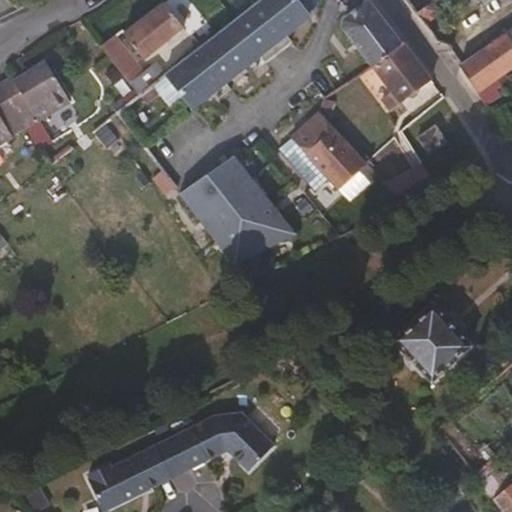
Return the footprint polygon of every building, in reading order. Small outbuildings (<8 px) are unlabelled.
[(194,108),(309,19),(305,13),(316,5),(316,0),(258,0),(166,72),(194,108)] [(400,42),(367,0),(366,0),(351,12),(343,18),(342,27),(372,65),(374,64),(400,42)] [(351,12),(366,0),(353,0),(347,6),(351,12)] [(440,12),(432,0),(415,12),(424,24),(440,12)] [(142,59),(183,28),(165,3),(124,35),(142,59)] [(511,28),(460,65),(477,92),(493,81),(511,67),(511,28)] [(130,55),(115,35),(99,47),(115,67),(130,55)] [(431,80),(401,41),(400,42),(374,64),(393,88),(383,95),(391,107),(401,100),(403,100),(431,80)] [(137,95),(163,74),(155,62),(142,71),(130,55),(115,67),(137,95)] [(67,94),(46,60),(26,71),(30,76),(26,78),(20,70),(0,82),(0,88),(21,123),(35,145),(49,136),(35,114),(67,94)] [(233,155),(194,108),(166,72),(163,74),(137,95),(116,112),(181,196),(233,155)] [(325,96),(343,84),(337,74),(318,86),(325,96)] [(500,93),(493,81),(477,92),(484,103),(500,93)] [(0,135),(21,123),(0,88),(0,135)] [(366,165),(319,111),(291,136),(339,189),(366,165)] [(445,141),(434,125),(416,137),(427,153),(445,141)] [(113,132),(100,141),(116,162),(128,154),(113,132)] [(294,233),(233,155),(181,196),(234,264),(294,233)] [(59,176),(76,202),(93,191),(76,165),(59,176)] [(438,189),(422,165),(384,184),(403,207),(438,189)] [(0,233),(0,253),(10,246),(0,233)] [(431,381),(469,345),(432,305),(393,340),(431,381)] [(506,390),(511,384),(511,366),(509,363),(484,386),(494,397),(503,389),(506,390)] [(268,441),(241,413),(214,415),(173,435),(189,467),(228,449),(242,463),(268,441)] [(189,467),(173,435),(156,444),(171,475),(189,467)] [(248,469),(272,445),(268,441),(242,463),(248,469)] [(104,508),(171,475),(156,444),(112,466),(109,461),(89,472),(91,476),(89,477),(104,508)] [(511,511),(511,480),(492,498),(502,511),(511,511)]
